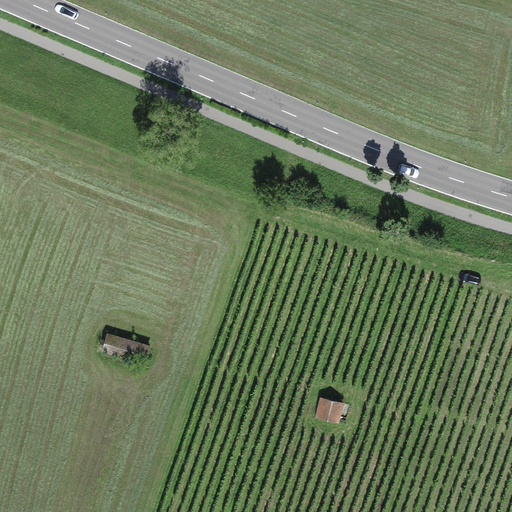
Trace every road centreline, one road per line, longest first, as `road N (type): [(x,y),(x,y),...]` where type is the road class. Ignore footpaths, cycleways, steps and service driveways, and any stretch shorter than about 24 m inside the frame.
road 1 (track): [(0,120),(177,187),(477,272),(511,272)]
road 2 (primary): [(21,0),(391,157),(511,198)]
